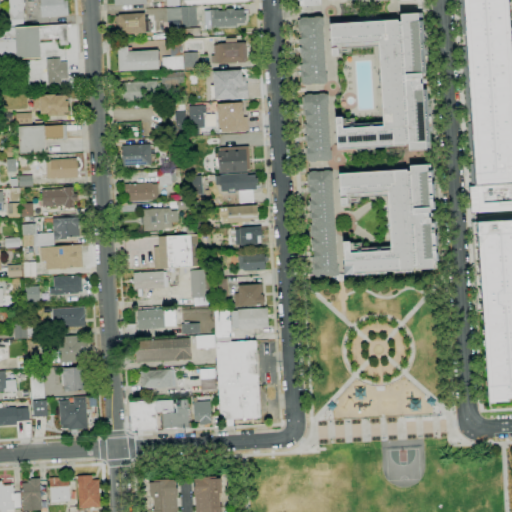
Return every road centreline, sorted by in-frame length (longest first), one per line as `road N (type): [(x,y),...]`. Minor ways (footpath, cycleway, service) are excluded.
road 1 (tertiary): [(89,0),(116,449)]
road 2 (residential): [(271,0),(292,437)]
road 3 (residential): [(443,0),(473,426)]
road 4 (tertiary): [(292,437),(116,449)]
